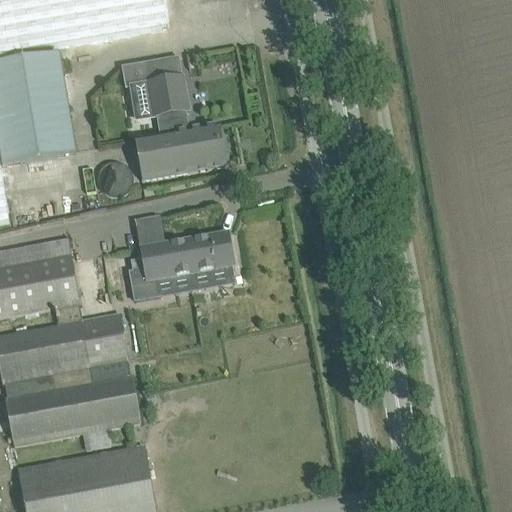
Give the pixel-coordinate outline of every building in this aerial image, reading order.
[(0,0),(0,226),(10,225),(0,165),(0,58),(168,30),(163,0),(0,0)] [(0,149),(4,169),(77,157),(60,56),(1,66),(0,60),(0,149)] [(146,65),(122,69),(124,84),(149,80),(146,65)] [(221,129),(190,134),(187,114),(189,114),(183,79),(149,85),(155,120),(157,119),(160,140),(137,145),(144,184),(228,169),(221,129)] [(100,173),(108,199),(133,190),(125,165),(100,173)] [(146,286),(148,298),(166,295),(164,282),(195,277),(216,273),(236,270),(230,235),(210,239),(165,246),(140,251),(146,286)] [(83,324),(80,307),(68,243),(49,246),(52,264),(0,273),(0,321),(56,312),(59,329),(0,339),(0,368),(4,388),(5,388),(7,402),(6,402),(15,449),(83,437),(86,455),(112,450),(108,432),(141,426),(132,379),(131,379),(129,365),(130,365),(121,317),(83,324)] [(26,511),(156,511),(145,450),(19,473),(26,511)]
